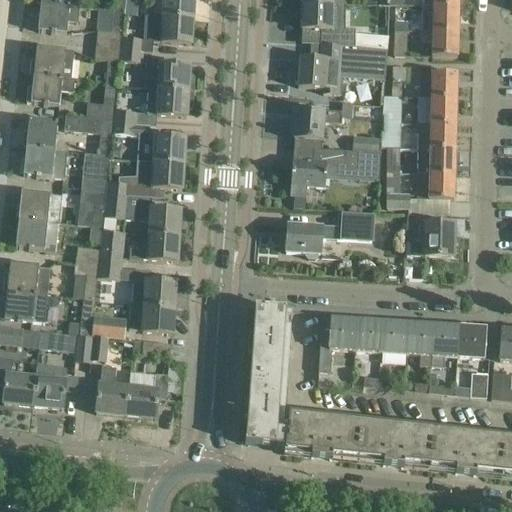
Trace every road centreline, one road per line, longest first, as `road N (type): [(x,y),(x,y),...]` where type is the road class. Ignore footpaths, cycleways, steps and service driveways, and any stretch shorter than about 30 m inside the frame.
road 1 (tertiary): [(221,283),(237,0)]
road 2 (residential): [(482,300),(488,38)]
road 3 (residential): [(221,283),(482,300)]
road 4 (secondary): [(454,511),(244,491)]
road 5 (tertiary): [(204,465),(221,283)]
road 6 (secondary): [(174,473),(0,458)]
